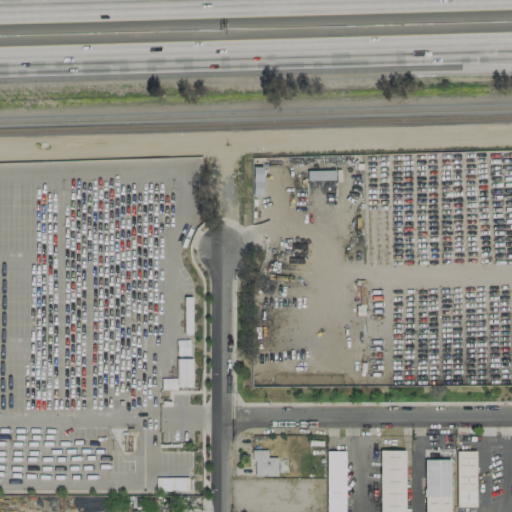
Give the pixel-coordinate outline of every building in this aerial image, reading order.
[(261,167),(251,166),(250,195),(261,195),(261,167)] [(333,170),(305,171),(305,180),(333,179),(333,170)] [(160,387),(190,388),(191,358),(175,358),(175,378),(160,378),(160,387)] [(276,476),(276,457),(266,457),(266,450),(251,450),(251,475),(276,476)] [(403,511),(403,450),(378,450),(377,511),(403,511)] [(455,506),(475,507),(475,450),(455,450),(455,506)] [(343,511),(343,451),(326,451),(325,495),(324,495),(323,511),(343,511)] [(449,511),(448,459),(423,459),(423,511),(449,511)] [(187,477),(159,478),(159,490),(187,490),(187,477)]
